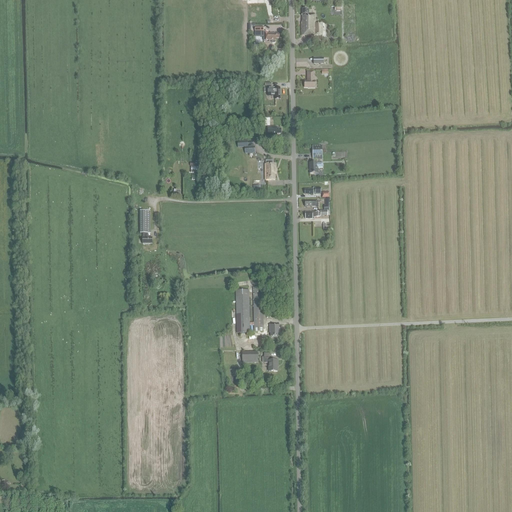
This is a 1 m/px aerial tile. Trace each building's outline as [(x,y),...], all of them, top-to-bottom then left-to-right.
[(308,14),(308,9),(302,9),(302,16),(301,16),(301,36),(323,35),(322,23),(315,23),(315,14),(308,14)] [(263,37),(263,41),(271,41),(271,42),(272,43),(274,43),(275,42),(275,38),(279,38),(279,34),(275,34),(275,33),(268,33),(268,32),(263,32),(263,27),(255,27),(255,32),(261,32),(261,37),(263,37)] [(314,83),(313,72),(307,72),(307,82),(304,82),(304,87),(308,87),(308,88),(315,88),(315,83),(314,83)] [(274,96),(275,100),(278,100),(278,96),(280,96),(280,88),(267,88),(268,92),(271,92),(271,96),(274,96)] [(273,135),(277,135),(277,134),(281,134),(281,129),(276,129),(276,127),(267,127),(268,136),(265,136),(265,141),(273,141),(273,135)] [(238,148),(244,147),(245,154),(255,153),(254,146),(248,147),(247,141),(237,141),(238,148)] [(323,163),(317,163),(317,162),(316,162),(316,159),(322,159),(322,145),(312,146),(312,159),(313,159),(313,163),(309,163),(309,174),(318,173),(318,168),(323,168),(323,163)] [(265,172),(276,172),(276,164),(273,164),(272,161),(265,161),(265,164),(264,164),(265,172)] [(265,172),(265,181),(275,181),(275,174),(276,174),(276,172),(265,172)] [(143,239),(143,246),(152,246),(152,239),(148,239),(147,239),(147,235),(150,235),(150,213),(140,213),(140,235),(143,235),(143,239)] [(253,288),(254,323),(249,323),(248,291),(236,291),(237,333),(249,333),(249,326),(254,326),(254,332),(263,332),(262,288),(253,288)] [(278,329),(278,325),(269,326),(269,333),(270,333),(270,337),(280,337),(279,329),(278,329)] [(242,361),(258,360),(257,352),(242,353),(242,361)] [(278,360),(270,361),(270,357),(263,358),(263,357),(262,357),(262,363),(264,363),(268,363),(268,372),(278,372),(278,368),(279,368),(278,360)]
